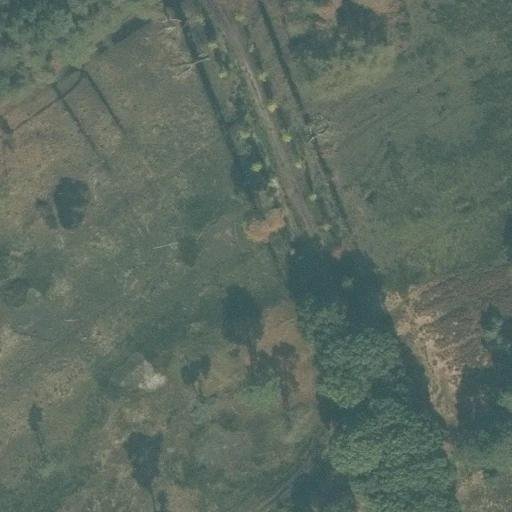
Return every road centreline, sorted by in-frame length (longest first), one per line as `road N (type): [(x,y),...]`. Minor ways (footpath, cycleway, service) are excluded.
road 1 (track): [(212,0),(413,511)]
road 2 (track): [(374,406),(260,511)]
